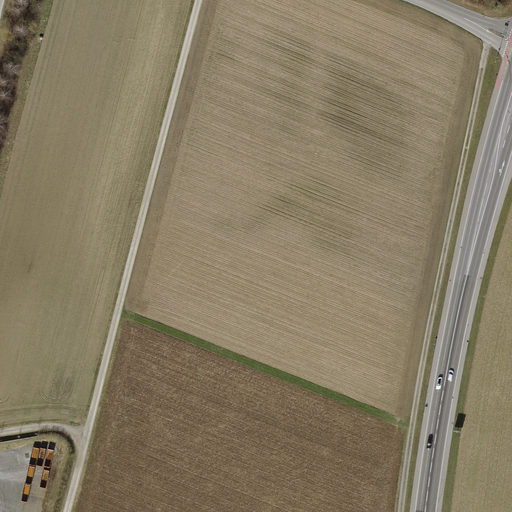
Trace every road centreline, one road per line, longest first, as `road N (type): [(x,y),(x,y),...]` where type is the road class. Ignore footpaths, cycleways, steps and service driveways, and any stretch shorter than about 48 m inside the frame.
road 1 (track): [(490,30),(401,511)]
road 2 (track): [(200,0),(86,436)]
road 3 (primary): [(511,101),(463,284)]
road 4 (primary): [(452,347),(425,511)]
